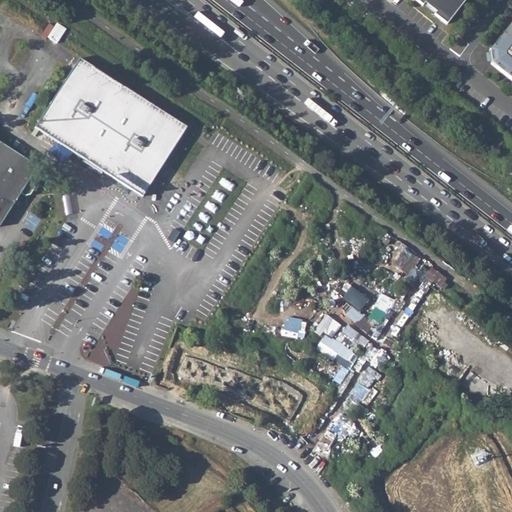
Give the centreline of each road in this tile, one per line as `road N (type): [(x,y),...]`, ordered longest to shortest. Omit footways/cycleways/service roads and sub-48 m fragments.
road 1 (unclassified): [(0,347),(241,439),(289,468),(327,511)]
road 2 (trunk): [(511,223),(248,16)]
road 3 (trunk): [(267,68),(511,255)]
road 4 (residential): [(371,0),(511,109)]
road 5 (trunk): [(149,0),(231,58),(267,68)]
